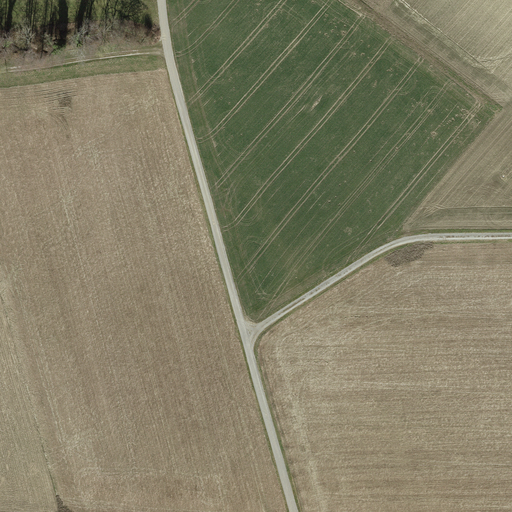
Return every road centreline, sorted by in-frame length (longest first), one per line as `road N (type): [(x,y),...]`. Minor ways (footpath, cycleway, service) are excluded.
road 1 (track): [(296,511),(168,47)]
road 2 (track): [(251,343),(398,244),(430,242)]
road 3 (track): [(353,0),(496,109)]
road 4 (track): [(0,70),(168,47)]
